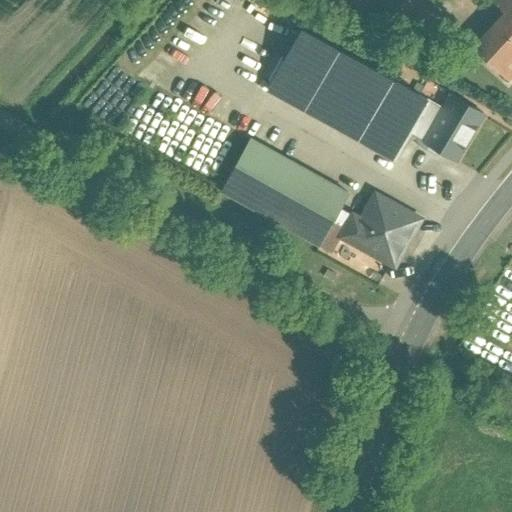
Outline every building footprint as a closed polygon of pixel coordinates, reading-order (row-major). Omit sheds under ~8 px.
[(322,0),(354,18),(364,0),(322,0)] [(511,0),(490,0),(505,13),(511,19),(511,0)] [(511,19),(505,13),(474,48),(508,79),(511,74),(511,19)] [(301,28),(267,91),(394,161),(409,134),(429,98),(394,79),(400,68),(390,62),(384,73),(301,28)] [(444,107),(429,98),(409,134),(457,160),(484,112),(451,94),(444,107)] [(250,138),(221,191),(320,245),(333,222),(340,209),(350,192),(250,138)] [(361,220),(340,209),(333,222),(345,228),(341,236),(395,265),(420,219),(375,194),(361,220)]
